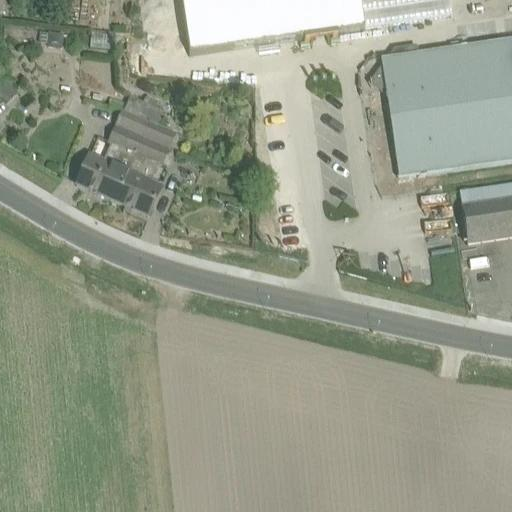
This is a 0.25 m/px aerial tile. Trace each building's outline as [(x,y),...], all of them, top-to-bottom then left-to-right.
[(407,0),(186,0),(200,53),(407,0)] [(70,8),(58,6),(57,6),(55,22),(68,23),(70,8)] [(80,12),(70,11),(68,22),(79,23),(80,12)] [(378,45),(393,44),(390,21),(376,22),(378,45)] [(39,45),(48,46),(47,49),(61,51),(62,37),(49,36),(40,35),(39,45)] [(398,182),(511,164),(511,41),(380,61),(398,182)] [(18,96),(5,82),(0,86),(0,99),(6,106),(18,96)] [(84,169),(76,188),(115,204),(129,174),(130,173),(137,158),(144,142),(152,124),(157,111),(156,110),(144,105),(129,98),(125,106),(125,108),(123,112),(122,114),(115,130),(108,145),(111,147),(124,152),(117,168),(105,163),(90,157),(84,169)] [(129,174),(115,204),(126,209),(132,212),(149,219),(157,201),(162,189),(151,183),(145,181),(152,165),(158,167),(162,169),(168,154),(169,153),(172,145),(177,135),(157,126),(152,124),(144,142),(137,158),(130,173),(129,174)] [(511,203),(461,211),(467,247),(511,239),(511,203)]
